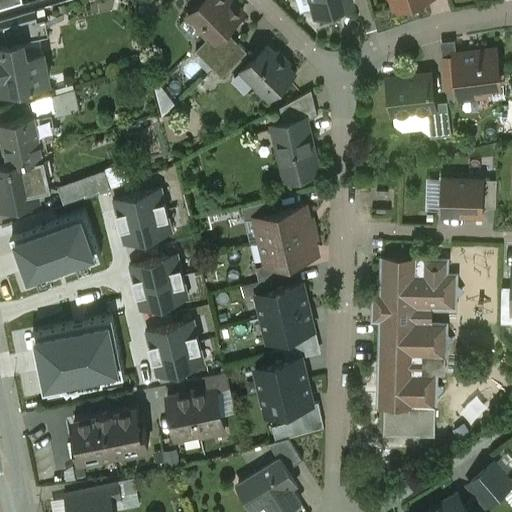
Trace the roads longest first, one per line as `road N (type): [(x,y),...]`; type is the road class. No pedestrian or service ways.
road 1 (residential): [(339,232),(340,511)]
road 2 (residential): [(511,15),(461,18),(402,35),(337,79)]
road 3 (residential): [(339,232),(511,236)]
road 4 (residential): [(367,511),(501,430)]
road 5 (residential): [(337,79),(339,232)]
